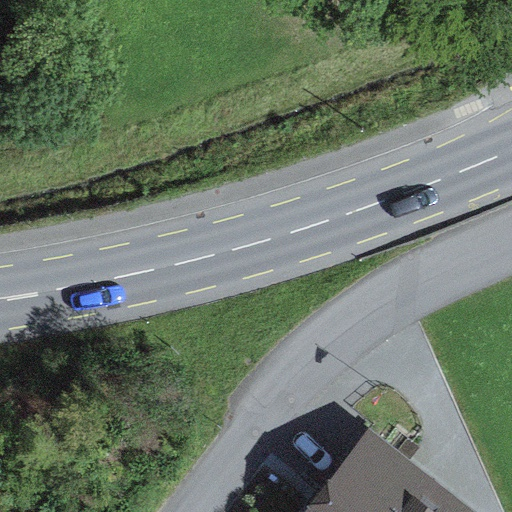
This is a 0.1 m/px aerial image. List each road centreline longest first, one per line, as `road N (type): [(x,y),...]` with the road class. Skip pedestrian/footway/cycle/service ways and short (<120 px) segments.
road 1 (secondary): [(0,297),(250,245),(511,149)]
road 2 (residential): [(511,245),(380,307),(289,381),(190,511)]
